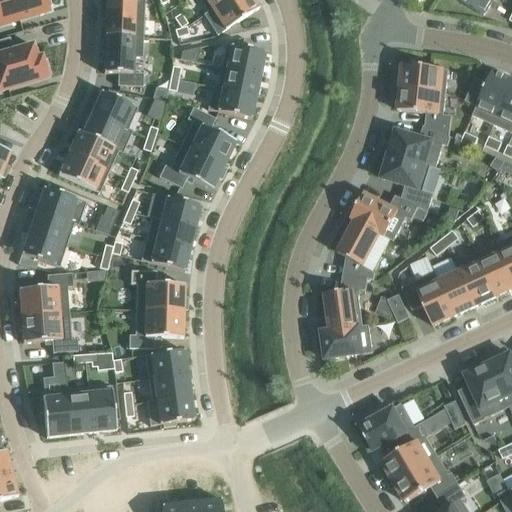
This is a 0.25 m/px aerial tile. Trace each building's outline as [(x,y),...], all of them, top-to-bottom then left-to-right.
[(0,0),(0,26),(48,12),(47,8),(50,7),(47,0),(0,0)] [(105,28),(105,38),(142,40),(144,2),(147,2),(146,0),(121,0),(121,1),(107,0),(106,21),(105,28)] [(197,0),(204,10),(207,14),(206,14),(203,17),(203,18),(230,0),(197,0)] [(251,0),(230,0),(203,18),(216,37),(258,10),(251,0)] [(456,0),(483,16),(493,0),(456,0)] [(181,15),(174,20),(180,30),(187,25),(181,15)] [(182,29),(174,32),(177,40),(188,36),(187,32),(186,28),(182,29)] [(102,42),(101,53),(104,53),(104,58),(104,65),(103,75),(117,76),(117,88),(142,89),(143,76),(134,75),(135,59),(141,60),(142,40),(105,38),(105,42),(102,42)] [(0,93),(47,80),(46,75),(49,74),(46,62),(42,63),(41,59),(36,60),(32,47),(13,52),(9,40),(0,42),(0,93)] [(225,46),(221,70),(260,78),(265,55),(225,46)] [(181,53),(180,61),(187,63),(191,64),(193,58),(193,56),(181,53)] [(402,66),(400,89),(446,94),(448,71),(402,66)] [(172,68),(170,80),(178,82),(180,70),(172,68)] [(212,88),(212,89),(256,98),(260,78),(221,70),(217,89),(212,88)] [(472,117),(493,127),(511,83),(511,80),(492,72),(487,84),(476,108),(472,117)] [(475,79),(465,102),(476,108),(487,84),(475,79)] [(170,80),(167,92),(175,93),(178,82),(170,80)] [(511,83),(493,127),(511,135),(511,83)] [(212,89),(207,112),(230,117),(251,121),(256,98),(212,89)] [(400,89),(397,112),(426,115),(425,127),(449,135),(451,117),(443,116),(446,94),(400,89)] [(100,94),(91,115),(131,134),(132,133),(127,131),(136,113),(137,110),(100,94)] [(191,124),(180,147),(223,168),(233,150),(235,144),(233,143),(209,131),(215,121),(207,117),(192,110),(192,109),(191,111),(186,122),(191,124)] [(77,133),(77,134),(122,155),(131,134),(91,115),(82,135),(77,133)] [(396,132),(389,155),(436,169),(443,146),(447,148),(450,139),(449,138),(449,135),(425,127),(423,127),(420,139),(396,132)] [(149,129),(146,140),(153,143),(157,131),(149,129)] [(77,134),(67,155),(108,173),(117,154),(122,155),(77,134)] [(478,140),(465,134),(460,143),(473,149),(478,140)] [(502,144),(488,138),(484,147),(497,153),(502,144)] [(146,140),(142,152),(150,154),(153,143),(146,140)] [(511,148),(507,146),(503,156),(511,159),(511,148)] [(164,168),(158,180),(181,191),(185,182),(186,180),(193,184),(212,193),(217,182),(218,180),(220,181),(221,181),(226,171),(223,170),(223,168),(180,147),(173,161),(169,170),(167,169),(164,168)] [(0,179),(0,180),(1,178),(4,179),(8,169),(5,167),(10,155),(0,150),(0,179)] [(67,155),(58,177),(99,195),(108,173),(67,155)] [(389,155),(381,180),(405,187),(401,200),(418,208),(418,209),(428,213),(440,171),(436,169),(389,155)] [(499,171),(505,163),(496,159),(489,168),(498,174),(499,171)] [(511,177),(511,166),(505,163),(499,171),(511,177)] [(129,170),(125,181),(132,184),(137,173),(129,170)] [(125,181),(120,192),(127,195),(132,184),(125,181)] [(43,190),(35,213),(78,227),(85,204),(43,190)] [(364,195),(351,219),(355,222),(380,235),(391,241),(393,242),(406,219),(411,222),(413,218),(418,209),(418,208),(401,200),(395,197),(389,208),(364,195)] [(151,219),(151,220),(194,231),(200,208),(166,199),(160,221),(151,219)] [(131,202),(126,213),(134,216),(139,205),(131,202)] [(418,209),(413,218),(423,223),(428,213),(418,209)] [(484,220),(478,212),(467,221),(473,229),(484,220)] [(35,213),(28,234),(66,247),(73,226),(78,228),(78,227),(35,213)] [(126,213),(122,224),(125,225),(129,227),(134,216),(126,213)] [(150,224),(146,240),(189,251),(194,231),(151,220),(150,224)] [(352,228),(338,254),(346,258),(343,276),(368,280),(373,281),(375,274),(373,273),(391,241),(380,235),(355,222),(352,228)] [(106,223),(102,234),(109,237),(114,226),(106,223)] [(452,232),(441,241),(447,249),(459,240),(452,232)] [(28,234),(21,257),(59,270),(66,247),(28,234)] [(511,237),(496,245),(511,279),(511,237)] [(146,240),(140,263),(169,270),(183,274),(189,251),(146,240)] [(436,258),(447,249),(441,241),(430,249),(436,258)] [(112,249),(111,256),(119,258),(121,246),(118,245),(114,244),(112,249)] [(511,290),(511,279),(496,245),(475,255),(496,298),(511,290)] [(104,247),(102,259),(109,261),(111,256),(112,249),(104,247)] [(496,298),(475,255),(454,265),(458,273),(474,308),(496,298)] [(427,258),(410,265),(417,280),(433,273),(427,258)] [(102,259),(99,270),(107,272),(109,261),(102,259)] [(107,273),(97,274),(98,284),(105,283),(107,273)] [(130,273),(130,286),(136,287),(135,292),(135,312),(183,313),(183,312),(186,312),(187,300),(184,300),(183,300),(183,297),(184,286),(176,286),(155,286),(155,274),(146,273),(130,273)] [(474,308),(458,273),(439,282),(455,317),(474,308)] [(402,289),(412,312),(423,307),(433,328),(455,317),(439,282),(435,274),(402,289)] [(47,289),(18,292),(20,318),(68,315),(67,289),(72,289),(71,275),(46,277),(47,289)] [(340,293),(325,295),(330,332),(362,327),(357,292),(366,291),(368,280),(343,276),(340,293)] [(410,319),(399,296),(387,302),(398,325),(410,319)] [(128,343),(128,351),(143,351),(153,352),(153,344),(154,340),(182,340),(183,313),(135,312),(134,337),(130,337),(128,337),(128,343)] [(20,320),(17,320),(18,332),(21,332),(22,345),(51,343),(52,355),(77,354),(76,341),(71,341),(69,325),(68,315),(20,318),(20,320)] [(330,332),(321,333),(325,361),(373,354),(369,326),(362,327),(330,332)] [(184,352),(144,358),(147,382),(187,376),(184,352)] [(511,358),(510,355),(487,365),(508,409),(511,406),(511,358)] [(96,356),(84,357),(85,365),(97,364),(96,356)] [(85,365),(84,357),(72,358),(73,366),(85,365)] [(120,362),(112,363),(113,371),(114,375),(122,374),(120,362)] [(60,364),(48,364),(48,373),(61,373),(60,364)] [(508,409),(487,365),(464,376),(475,398),(463,403),(473,426),(486,420),(485,419),(508,409)] [(146,404),(146,405),(190,398),(187,376),(147,382),(150,403),(146,404)] [(106,388),(87,390),(92,435),(116,433),(113,407),(111,388),(106,388)] [(68,392),(64,393),(69,438),(92,435),(87,390),(68,392)] [(42,403),(39,403),(40,415),(43,414),(44,420),(46,440),(52,439),(69,438),(64,393),(41,395),(42,401),(42,403)] [(123,395),(122,395),(124,408),(132,407),(131,395),(123,395)] [(190,398),(146,405),(149,428),(159,427),(163,426),(163,430),(175,428),(174,425),(178,424),(194,422),(190,398)] [(466,426),(456,402),(445,408),(455,431),(466,426)] [(415,429),(402,405),(359,428),(373,453),(400,438),(415,430),(415,429)] [(132,407),(124,408),(125,419),(133,419),(132,407)] [(422,424),(415,429),(415,430),(400,438),(407,449),(382,464),(393,484),(438,457),(427,439),(430,437),(422,424)] [(511,456),(511,446),(511,445),(499,451),(503,460),(511,456)] [(0,478),(11,476),(6,454),(0,454),(0,478)] [(449,476),(438,457),(393,484),(405,503),(431,488),(438,499),(459,486),(452,474),(449,476)] [(468,499),(504,483),(495,464),(460,481),(468,499)] [(11,476),(0,478),(0,502),(17,499),(11,476)] [(114,488),(122,511),(145,504),(138,481),(114,488)] [(470,511),(463,500),(466,498),(459,486),(438,499),(445,510),(441,511),(470,511)] [(511,511),(511,497),(510,494),(508,491),(497,497),(505,511),(511,511)] [(221,511),(220,502),(200,504),(201,511),(221,511)]
